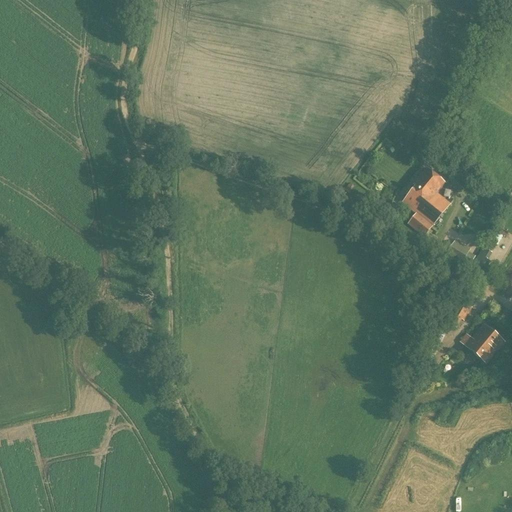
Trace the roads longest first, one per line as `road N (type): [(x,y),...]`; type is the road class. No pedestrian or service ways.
road 1 (track): [(142,0),(130,110),(164,281),(161,382)]
road 2 (track): [(219,479),(158,377),(0,245)]
road 3 (track): [(444,151),(500,0)]
